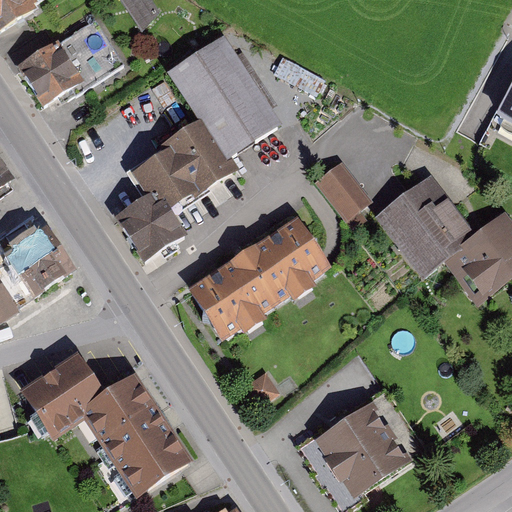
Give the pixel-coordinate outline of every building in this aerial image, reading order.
[(31,0),(0,0),(0,36),(39,12),(31,0)] [(151,0),(121,0),(143,32),(160,13),(151,0)] [(97,24),(21,72),(49,115),(124,67),(97,24)] [(144,195),(110,217),(144,269),(191,239),(174,213),(232,176),(223,162),(280,125),(223,38),(166,75),(197,123),(160,148),(164,154),(132,175),(144,195)] [(286,61),(278,77),(314,94),(322,79),(286,61)] [(511,99),(496,127),(511,136),(511,99)] [(0,155),(0,194),(18,183),(0,155)] [(378,209),(344,168),(315,192),(345,228),(349,233),(378,209)] [(480,239),(436,180),(378,224),(423,284),(449,265),(482,308),(511,284),(511,224),(508,219),(480,239)] [(0,327),(20,315),(18,312),(34,301),(39,306),(83,278),(49,225),(7,252),(0,241),(0,327)] [(295,231),(187,302),(222,354),(330,283),(295,231)] [(82,355),(25,393),(59,440),(88,420),(139,503),(195,466),(139,379),(112,397),(82,355)] [(280,398),(266,378),(246,392),(260,412),(280,398)] [(380,410),(321,448),(359,508),(419,470),(380,410)]
